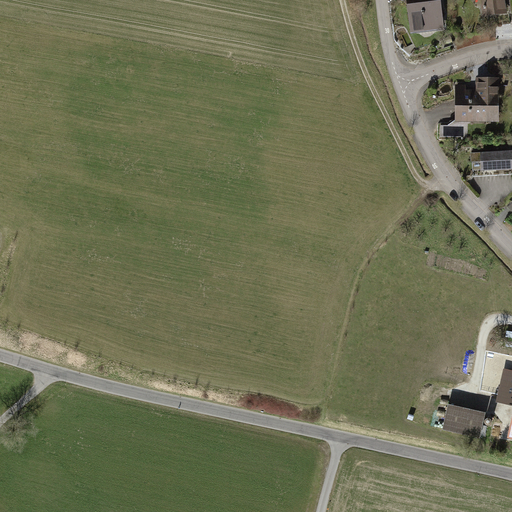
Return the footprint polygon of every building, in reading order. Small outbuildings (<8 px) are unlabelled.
[(405,0),(408,38),(440,35),(437,0),(405,0)] [(478,0),(481,23),(507,20),(504,0),(478,0)] [(454,87),(453,127),(497,128),(498,82),(475,82),(474,94),(466,94),(466,88),(454,87)] [(509,153),(471,154),(471,176),(510,174),(509,153)] [(487,414),(449,405),(443,431),(481,439),(487,414)]
